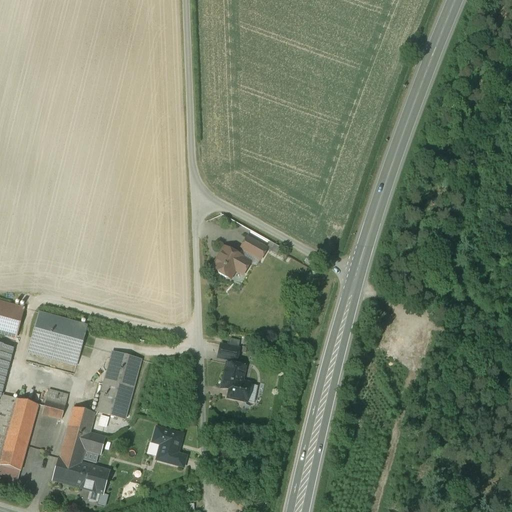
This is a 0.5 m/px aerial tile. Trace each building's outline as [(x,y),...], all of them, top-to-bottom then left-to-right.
[(247,239),(241,250),(260,261),(266,250),(247,239)] [(267,250),(277,255),(280,248),(270,243),(267,250)] [(241,259),(224,249),(213,270),(218,273),(218,275),(226,279),(229,279),(230,280),(235,270),(239,272),(239,273),(243,275),(249,264),(241,260),(241,259)] [(24,310),(0,303),(0,334),(16,339),(24,310)] [(87,327),(39,314),(30,346),(78,360),(87,327)] [(0,397),(13,349),(0,345),(0,397)] [(78,360),(30,346),(28,354),(76,367),(78,360)] [(221,346),(218,359),(230,361),(236,362),(239,350),(221,346)] [(141,361),(112,353),(96,413),(125,420),(141,361)] [(227,365),(221,389),(229,391),(228,399),(246,403),(250,385),(242,383),(243,382),(242,382),(245,368),(227,365)] [(68,396),(49,391),(42,415),(61,420),(68,396)] [(38,406),(3,396),(2,399),(0,407),(0,466),(1,467),(8,469),(20,472),(38,406)] [(95,415),(73,409),(53,481),(75,487),(81,465),(85,452),(100,456),(105,439),(90,435),(95,415)] [(161,446),(157,461),(183,468),(186,458),(177,455),(182,436),(157,429),(153,443),(161,446)] [(81,465),(75,487),(90,491),(99,494),(101,494),(107,472),(81,465)] [(17,484),(20,472),(8,469),(4,481),(17,484)] [(97,503),(99,494),(90,491),(88,501),(89,501),(89,503),(95,504),(95,503),(97,503)]
